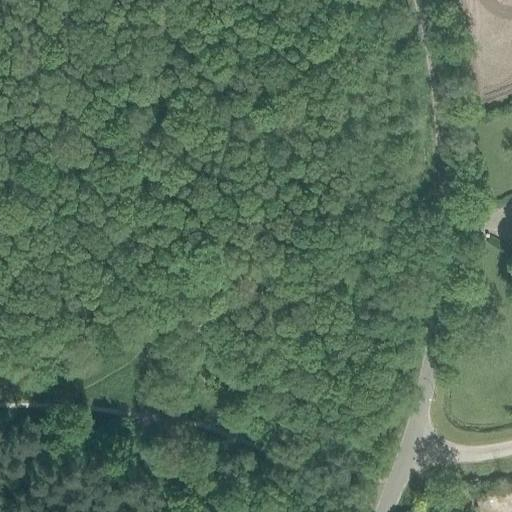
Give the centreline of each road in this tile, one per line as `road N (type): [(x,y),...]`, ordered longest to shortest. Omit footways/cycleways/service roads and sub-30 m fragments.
road 1 (unclassified): [(404,442),(430,334),(446,166),(420,0)]
road 2 (track): [(392,491),(238,439),(142,418),(0,404)]
